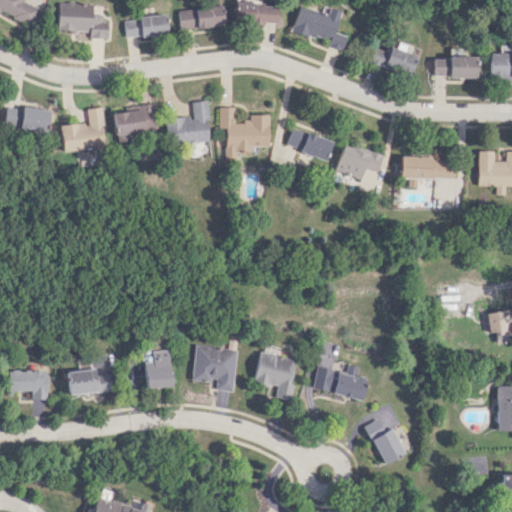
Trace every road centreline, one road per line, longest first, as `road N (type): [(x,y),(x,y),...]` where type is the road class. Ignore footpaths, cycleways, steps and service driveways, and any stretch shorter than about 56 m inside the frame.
road 1 (residential): [(511,112),(398,112),(245,58),(89,79),(0,51),(75,434),(213,416),(308,457)]
road 2 (residential): [(308,457),(304,471),(314,487),(342,480),(345,466),(335,452),(308,457)]
